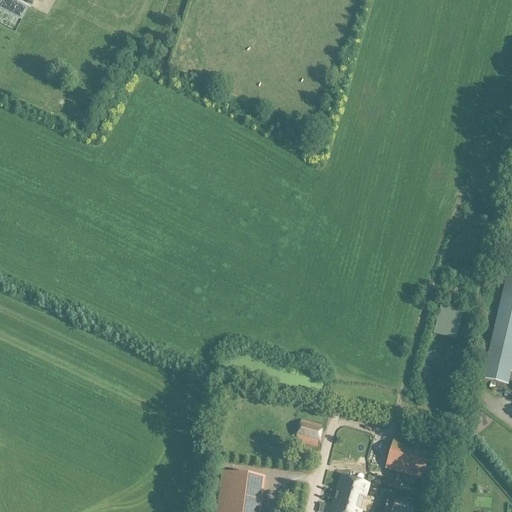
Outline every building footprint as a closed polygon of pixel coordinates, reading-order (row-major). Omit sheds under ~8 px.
[(511,253),(482,381),(497,385),(495,391),(511,394),(511,253)] [(302,421),(296,441),(316,447),(322,427),(302,421)] [(330,440),(327,451),(368,462),(371,451),(330,440)] [(394,440),(386,469),(428,481),(436,451),(394,440)] [(222,474),(217,511),(259,511),(264,479),(222,474)] [(341,477),(331,511),(360,511),(368,484),(341,477)] [(384,492),(380,507),(391,511),(395,495),(384,492)]
